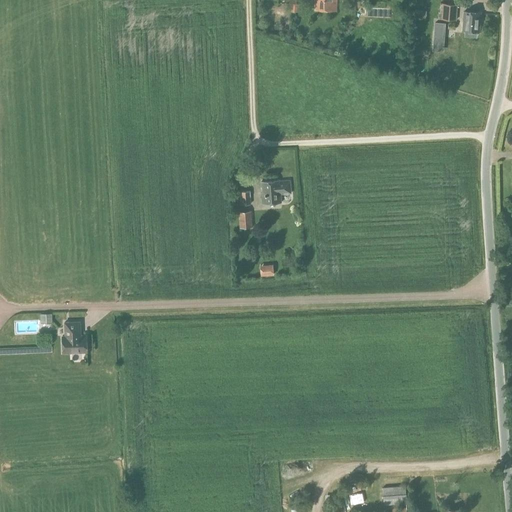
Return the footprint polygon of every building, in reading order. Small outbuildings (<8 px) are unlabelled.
[(335,11),(335,0),(316,0),(316,10),(335,11)] [(414,2),(413,19),(431,20),(431,2),(414,2)] [(456,19),(457,5),(441,4),(441,19),(456,19)] [(464,12),(463,30),(465,31),(465,36),(476,36),(477,31),(478,31),(480,13),(464,12)] [(435,23),(433,49),(442,50),(444,23),(435,23)] [(291,193),(290,180),(260,182),(261,188),(262,187),(262,193),(261,193),(262,204),(282,202),(281,194),(291,193)] [(242,205),(251,204),(250,191),(241,192),(242,205)] [(240,228),(252,227),(251,212),(239,212),(240,228)] [(267,266),(261,266),(261,276),(267,276),(275,275),(274,265),(267,266)] [(81,335),(81,322),(65,322),(66,336),(63,336),(64,353),(88,352),(87,335),(81,335)] [(384,504),(406,503),(405,486),(383,488),(384,504)]
